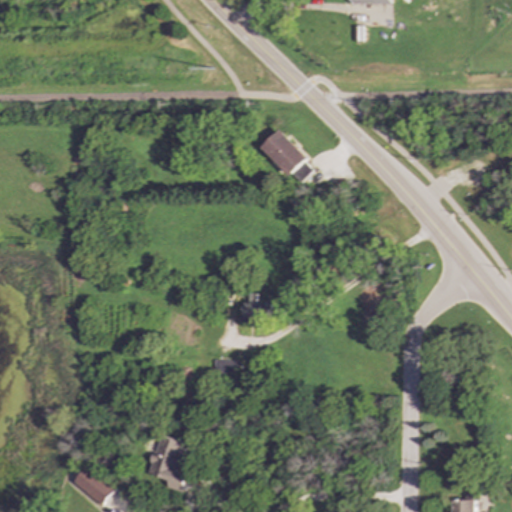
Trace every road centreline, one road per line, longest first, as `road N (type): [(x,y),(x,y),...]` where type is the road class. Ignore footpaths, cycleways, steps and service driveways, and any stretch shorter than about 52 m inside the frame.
road 1 (tertiary): [(208,0),(396,184),(511,323)]
road 2 (residential): [(473,276),(430,309),(410,342),(406,511)]
